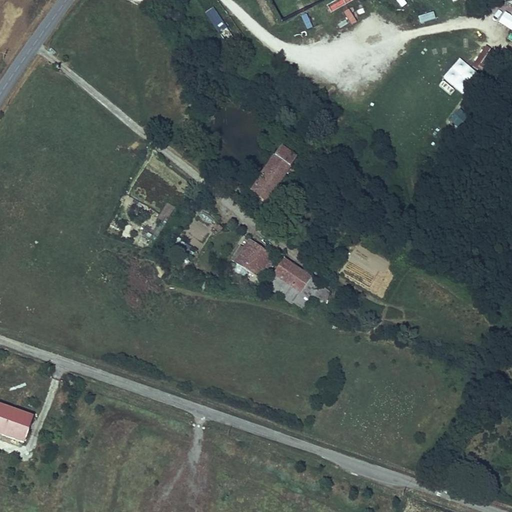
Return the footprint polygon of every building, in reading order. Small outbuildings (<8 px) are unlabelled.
[(334,0),(327,3),(330,11),(357,0),(334,0)] [(229,29),(213,8),(206,12),(222,34),(229,29)] [(349,9),(343,13),(351,26),(357,22),(349,9)] [(418,17),(420,24),(435,20),(433,13),(418,17)] [(307,14),(301,17),(308,30),(314,27),(307,14)] [(499,56),(485,47),(472,66),(486,75),(499,56)] [(461,59),(443,77),(462,95),(480,77),(461,59)] [(459,131),(471,120),(460,110),(449,121),(459,131)] [(296,159),(285,152),(288,147),(284,144),(276,154),(267,166),(258,178),(259,178),(251,192),(266,203),(283,179),(290,169),(297,170),(302,164),(296,159)] [(276,258),(248,240),(243,248),(233,262),(265,283),(271,274),(267,272),(276,258)] [(240,246),(230,260),(233,262),(243,248),(240,246)] [(265,286),(292,304),(293,303),(305,311),(312,301),(325,305),(329,291),(326,289),(283,260),(265,286)] [(33,418),(0,406),(0,434),(1,435),(23,443),(24,443),(33,418)] [(0,440),(21,448),(23,443),(1,435),(0,437),(0,440)]
